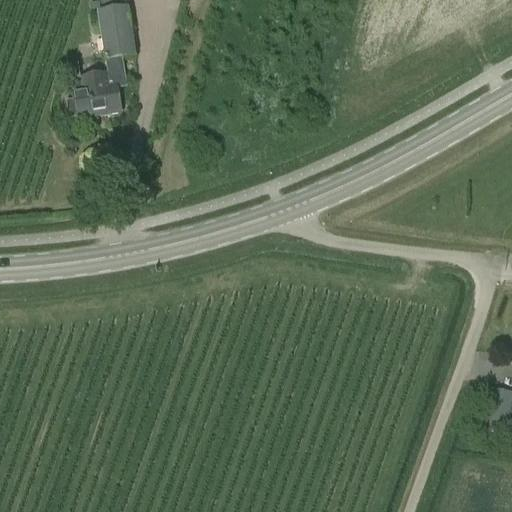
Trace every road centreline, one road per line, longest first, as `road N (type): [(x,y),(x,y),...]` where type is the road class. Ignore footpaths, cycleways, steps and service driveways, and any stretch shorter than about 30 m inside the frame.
road 1 (unclassified): [(409,511),(484,305),(482,271),(471,262),(317,238),(284,212)]
road 2 (primary): [(284,212),(183,246),(0,271)]
road 3 (primary): [(284,212),(406,157),(511,94)]
